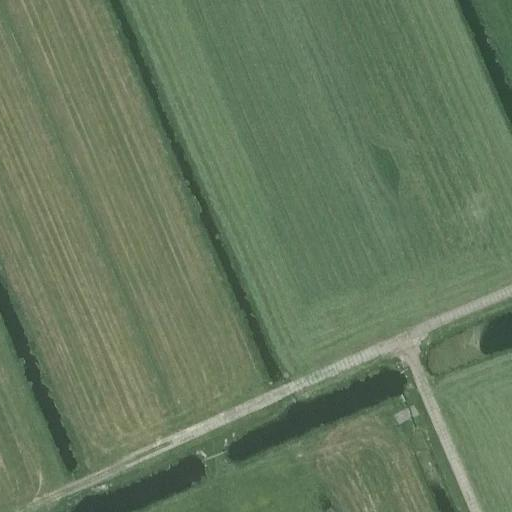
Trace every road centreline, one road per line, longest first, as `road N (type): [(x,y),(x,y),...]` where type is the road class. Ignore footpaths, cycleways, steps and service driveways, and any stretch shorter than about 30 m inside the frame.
road 1 (track): [(475,511),(404,337),(511,292)]
road 2 (track): [(404,337),(128,461)]
